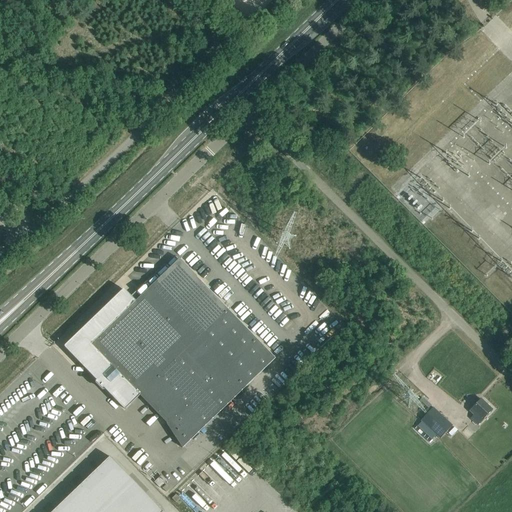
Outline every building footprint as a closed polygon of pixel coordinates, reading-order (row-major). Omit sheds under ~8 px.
[(97,380),(97,381),(98,381),(103,377),(110,384),(105,389),(106,390),(125,410),(137,398),(140,395),(167,424),(182,448),(276,358),(179,259),(135,302),(124,290),(65,347),(97,380)] [(470,411),(476,416),(476,417),(473,420),(478,425),(492,410),(481,399),(470,411)] [(421,421),(440,439),(452,426),(433,407),(421,421)] [(468,426),(461,433),(468,439),(474,433),(468,426)] [(223,456),(193,484),(212,505),(218,500),(222,504),(237,490),(235,487),(255,469),(234,446),(223,456)] [(163,511),(110,457),(52,511),(163,511)]
